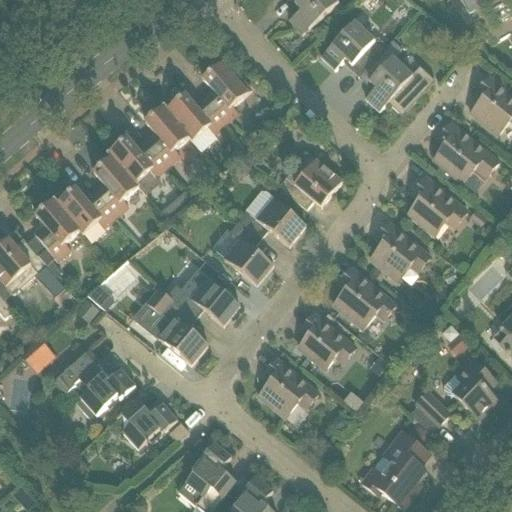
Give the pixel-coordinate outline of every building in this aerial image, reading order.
[(290,24),(303,39),(339,9),(331,0),(292,0),(297,6),(296,8),(302,15),(290,24)] [(354,27),(322,61),(336,74),(346,64),(353,70),(355,68),(363,76),(388,50),(378,41),(374,45),(354,27)] [(394,43),(388,50),(363,76),(372,84),(370,86),(376,92),(366,103),(381,116),(389,107),(403,120),(435,85),(420,71),(412,80),(393,62),(403,51),(394,43)] [(232,111),(252,94),(244,85),(240,88),(222,67),(203,83),(217,98),(207,106),(226,128),(238,118),(232,111)] [(489,98),(471,119),(497,141),(510,125),(511,125),(511,99),(489,81),(481,91),(489,98)] [(226,128),(207,106),(198,113),(185,98),(168,113),(167,114),(189,140),(188,142),(192,145),(208,132),(214,138),(226,128)] [(149,149),(168,170),(179,161),(174,154),(188,142),(189,140),(167,114),(168,113),(164,110),(146,126),(159,141),(149,149)] [(501,167),(494,161),(452,127),(442,139),(450,145),(434,164),(440,170),(451,179),(465,190),(476,178),(486,186),(501,167)] [(162,187),(156,180),(168,170),(149,149),(140,157),(127,141),(109,157),(112,161),(112,160),(138,190),(139,190),(147,199),(162,187)] [(307,157),(278,192),(307,215),(314,205),(322,212),(343,186),(307,157)] [(98,199),(116,221),(129,210),(123,203),(138,190),(112,160),(112,161),(94,176),(107,192),(98,199)] [(236,171),(241,182),(250,177),(245,166),(236,171)] [(451,179),(440,170),(435,176),(446,186),(451,179)] [(468,216),(426,182),(417,193),(425,200),(409,219),(434,241),(446,226),(454,232),(468,216)] [(98,199),(96,201),(89,207),(76,192),(58,207),(57,207),(80,234),(79,234),(83,238),(98,225),(104,232),(116,221),(98,199)] [(185,195),(178,202),(186,211),(193,204),(185,195)] [(269,234),(290,251),(306,231),(264,196),(240,225),(261,243),(269,234)] [(47,269),(53,264),(55,262),(58,265),(72,254),(66,247),(79,234),(80,234),(57,207),(58,207),(55,203),(36,219),(49,235),(39,243),(31,251),(47,269)] [(481,232),(488,223),(477,214),(470,223),(481,232)] [(225,263),(257,290),(274,270),(253,252),(261,243),(240,225),(232,235),(242,243),(225,263)] [(388,244),(371,265),(376,268),(387,278),(397,285),(410,269),(418,276),(430,261),(389,227),(381,237),(388,244)] [(31,251),(24,243),(11,254),(5,246),(0,250),(0,283),(13,298),(14,299),(47,269),(31,251)] [(500,258),(511,270),(511,323),(500,335),(493,342),(500,349),(509,358),(507,359),(509,361),(511,360),(511,361),(511,253),(509,250),(500,258)] [(53,264),(47,269),(57,281),(63,276),(53,264)] [(376,268),(369,277),(380,286),(387,278),(376,268)] [(351,289),(334,310),(363,335),(377,318),(385,325),(397,310),(352,273),(344,283),(351,289)] [(13,298),(0,283),(0,298),(5,304),(13,298)] [(203,313),(224,331),(241,310),(209,284),(192,304),(185,298),(178,308),(196,322),(203,313)] [(196,322),(178,308),(159,292),(147,309),(161,321),(164,318),(173,326),(159,343),(192,370),(209,350),(188,332),(196,322)] [(14,315),(5,304),(0,298),(0,316),(5,322),(14,315)] [(86,304),(76,317),(89,327),(99,314),(86,304)] [(400,319),(412,328),(418,320),(407,311),(400,319)] [(314,335),(300,352),(326,374),(336,361),(344,368),(356,353),(315,318),(306,328),(314,335)] [(16,340),(27,352),(38,343),(26,331),(16,340)] [(469,349),(460,339),(451,346),(461,357),(469,349)] [(38,377),(56,360),(40,342),(22,359),(38,377)] [(59,382),(70,395),(76,389),(85,399),(81,402),(97,420),(107,411),(110,414),(136,390),(121,373),(109,384),(97,370),(100,367),(89,355),(59,382)] [(388,369),(379,361),(370,372),(379,380),(388,369)] [(260,401),(286,423),(303,402),(311,409),(319,398),(277,364),(269,374),(277,380),(260,401)] [(445,390),(444,395),(451,402),(453,399),(480,424),(498,405),(489,395),(497,386),(474,364),(457,381),(455,379),(445,390)] [(434,425),(440,431),(451,419),(428,396),(417,408),(421,412),(416,418),(421,423),(421,424),(429,430),(434,425)] [(150,445),(152,448),(178,425),(163,408),(151,419),(138,404),(102,437),(112,448),(124,438),(139,455),(150,445)] [(178,446),(178,447),(189,437),(181,428),(170,438),(178,446)] [(434,441),(419,429),(411,439),(426,451),(434,441)] [(402,436),(374,473),(361,490),(382,506),(386,500),(401,511),(404,511),(416,498),(413,495),(428,476),(421,471),(431,459),(402,436)] [(195,476),(187,487),(216,511),(237,485),(222,473),(232,461),(214,447),(192,474),(195,476)] [(85,477),(74,464),(66,471),(77,484),(85,477)] [(274,495),(256,481),(234,507),(237,510),(234,511),(269,511),(264,508),(274,495)]
